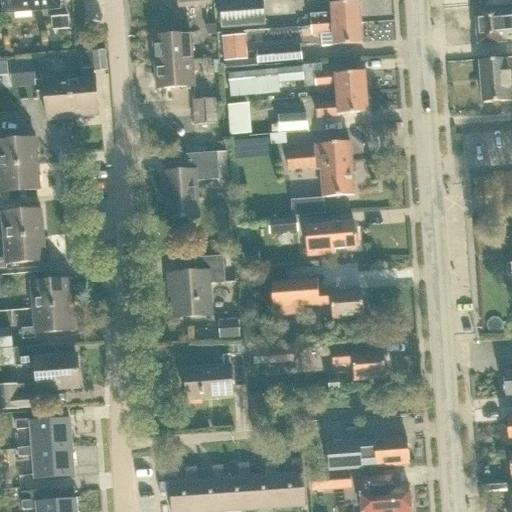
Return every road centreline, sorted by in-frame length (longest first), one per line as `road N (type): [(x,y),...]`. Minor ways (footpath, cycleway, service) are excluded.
road 1 (residential): [(126,511),(118,390),(129,158),(112,0)]
road 2 (tertiary): [(451,511),(413,0)]
